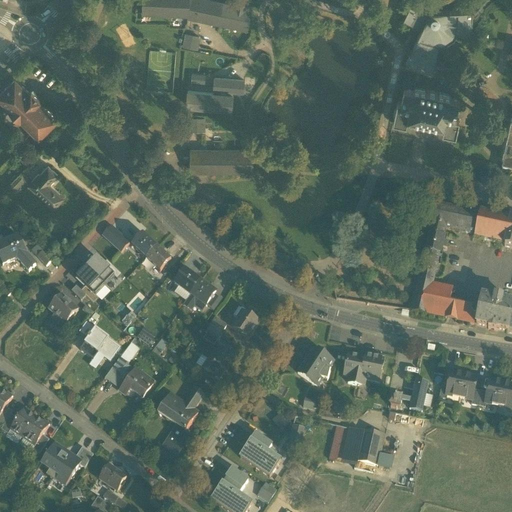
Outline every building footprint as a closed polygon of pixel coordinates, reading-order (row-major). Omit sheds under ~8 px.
[(189,16),(190,14),(189,0),(142,0),(142,14),(174,15),(174,16),(188,16),(189,16)] [(233,0),(233,5),(209,0),(189,0),(190,14),(196,15),(195,19),(200,21),(215,24),(247,30),(251,9),(247,8),(249,0),(233,0)] [(409,21),(409,19),(415,7),(410,5),(403,19),(409,21)] [(409,19),(422,26),(428,13),(417,8),(417,6),(416,6),(415,7),(409,19)] [(405,62),(432,72),(438,44),(443,43),(453,36),(457,30),(471,34),(473,9),(430,11),(428,13),(422,26),(422,27),(405,62)] [(183,47),(197,50),(199,38),(185,35),(183,47)] [(21,120),(38,137),(42,133),(43,134),(57,121),(38,102),(40,100),(31,91),(29,93),(16,79),(9,86),(8,85),(0,93),(0,99),(9,109),(8,110),(9,111),(18,119),(20,121),(21,120)] [(244,81),(214,79),(213,94),(187,92),(186,107),(232,110),(233,92),(243,92),(244,81)] [(442,132),(455,135),(459,119),(455,118),(459,99),(450,97),(451,96),(437,93),(437,92),(426,90),(426,91),(413,88),(413,89),(404,87),(401,100),(397,99),(392,121),(406,124),(407,119),(443,127),(442,132)] [(18,119),(9,111),(6,115),(6,118),(11,123),(14,123),(18,119)] [(511,116),(510,117),(501,160),(504,160),(502,171),(511,173),(511,116)] [(191,118),(191,131),(204,131),(203,117),(191,118)] [(205,173),(220,173),(252,173),(252,152),(190,151),(190,171),(205,171),(205,173)] [(28,184),(50,204),(60,194),(49,184),(52,181),(51,181),(57,174),(48,165),(39,175),(38,174),(28,184)] [(6,188),(12,193),(26,177),(20,172),(6,188)] [(64,197),(60,194),(50,204),(54,208),(64,197)] [(446,229),(474,235),(479,214),(436,205),(431,226),(446,229)] [(479,212),(479,214),(474,235),(477,236),(476,239),(506,245),(506,248),(511,249),(511,216),(510,219),(479,212)] [(433,286),(446,229),(431,226),(418,283),(433,286)] [(103,237),(121,254),(130,244),(112,227),(103,237)] [(132,246),(146,259),(157,248),(142,234),(132,246)] [(17,260),(29,273),(36,267),(26,256),(18,238),(4,244),(5,245),(0,247),(0,258),(4,257),(7,264),(17,260)] [(32,252),(37,258),(42,253),(36,247),(32,252)] [(171,261),(157,248),(146,259),(160,273),(171,261)] [(42,253),(37,258),(46,268),(51,262),(42,253)] [(105,267),(96,259),(86,269),(105,287),(114,278),(115,277),(105,267)] [(109,263),(105,267),(115,277),(114,278),(117,280),(122,275),(109,263)] [(105,287),(86,269),(77,279),(85,287),(95,297),(96,297),(105,287)] [(179,287),(191,296),(200,283),(184,271),(175,284),(179,287)] [(216,294),(200,283),(191,296),(198,301),(206,307),(216,294)] [(453,290),(433,286),(418,283),(411,312),(446,320),(449,305),(453,290)] [(0,287),(0,292),(7,299),(12,295),(2,285),(0,287)] [(78,298),(81,302),(86,296),(81,292),(76,287),(71,292),(75,296),(78,298)] [(99,299),(96,297),(95,297),(85,287),(81,292),(86,296),(94,305),(99,299)] [(111,293),(105,287),(96,297),(99,299),(102,302),(111,293)] [(174,294),(186,302),(187,301),(191,296),(179,287),(174,294)] [(223,299),(216,294),(206,307),(213,312),(223,299)] [(79,312),(72,305),(69,302),(63,296),(50,310),(66,326),(79,312)] [(75,296),(69,302),(72,305),(78,298),(75,296)] [(191,296),(187,301),(186,302),(184,306),(190,311),(194,306),(198,301),(191,296)] [(507,333),(511,315),(511,312),(511,305),(503,303),(503,302),(495,300),(494,301),(482,298),(480,308),(476,326),(488,329),(488,330),(496,332),(496,331),(507,333)] [(203,312),(206,307),(198,301),(194,306),(203,312)] [(455,322),(476,326),(480,308),(476,307),(472,309),(472,310),(459,307),(449,305),(446,320),(455,322)] [(82,312),(90,318),(94,314),(85,307),(82,312)] [(242,320),(246,313),(239,309),(234,317),(239,320),(240,319),(242,320)] [(233,329),(249,340),(260,323),(246,313),(242,320),(240,319),(239,320),(233,329)] [(132,321),(127,317),(122,323),(127,327),(132,321)] [(216,319),(211,326),(223,334),(228,326),(216,319)] [(80,333),(86,338),(93,327),(87,323),(80,333)] [(218,341),(223,334),(211,326),(210,328),(207,333),(206,333),(207,334),(218,341)] [(97,330),(93,327),(86,338),(89,340),(97,330)] [(98,354),(110,363),(119,351),(107,342),(108,340),(109,339),(97,330),(89,340),(81,351),(94,361),(98,354)] [(214,347),(218,341),(207,334),(204,340),(214,347)] [(120,349),(108,340),(107,342),(119,351),(120,349)] [(168,344),(162,340),(155,348),(161,353),(168,344)] [(131,344),(120,359),(129,366),(140,351),(131,344)] [(203,369),(214,377),(220,369),(226,373),(236,359),(222,350),(213,363),(209,361),(203,369)] [(308,364),(316,352),(314,350),(306,362),(308,364)] [(308,364),(306,362),(298,374),(317,387),(320,383),(322,380),(327,382),(330,371),(329,370),(333,363),(316,352),(308,364)] [(203,369),(209,361),(202,356),(196,365),(203,369)] [(348,384),(356,386),(357,383),(365,381),(365,380),(379,383),(383,360),(366,357),(365,360),(348,356),(344,376),(349,377),(348,384)] [(112,371),(124,379),(127,375),(132,368),(129,366),(120,359),(112,371)] [(122,393),(132,400),(137,394),(144,399),(154,385),(132,368),(127,375),(132,379),(122,393)] [(117,389),(124,379),(112,371),(105,380),(117,389)] [(459,399),(463,378),(460,377),(460,378),(457,378),(457,377),(456,375),(450,374),(448,386),(446,397),(459,399)] [(466,378),(463,378),(459,399),(472,402),(474,392),(477,379),(471,378),(470,379),(469,379),(469,380),(466,379),(466,378)] [(410,411),(423,414),(424,409),(427,398),(429,384),(416,382),(413,400),(411,405),(410,411)] [(486,405),(498,407),(503,386),(500,385),(499,386),(496,386),(497,385),(496,385),(495,383),(490,382),(487,394),(485,405),(486,405)] [(439,400),(446,401),(446,397),(448,386),(442,385),(441,387),(439,400)] [(505,386),(503,386),(498,407),(511,410),(511,406),(511,386),(510,387),(509,388),(508,387),(508,388),(505,388),(505,386)] [(193,406),(196,408),(204,396),(194,389),(186,401),(193,406)] [(6,396),(0,392),(0,417),(6,409),(13,398),(7,394),(6,396)] [(478,408),(481,393),(474,392),(472,402),(471,406),(478,408)] [(487,394),(481,393),(478,408),(485,409),(486,405),(485,405),(487,394)] [(158,413),(178,427),(179,427),(182,423),(189,428),(198,415),(193,412),(190,410),(193,406),(186,401),(183,405),(170,396),(158,413)] [(399,397),(399,399),(402,400),(401,403),(411,405),(413,400),(399,397)] [(400,409),(401,403),(402,400),(399,399),(393,398),(391,407),(400,409)] [(427,398),(424,409),(431,411),(433,399),(427,398)] [(305,399),(303,407),(314,409),(317,410),(319,402),(305,399)] [(334,403),(332,410),(342,412),(343,405),(334,403)] [(0,424),(3,427),(11,416),(13,413),(6,409),(0,417),(0,424)] [(22,439),(35,419),(29,415),(30,413),(25,410),(18,420),(10,431),(11,432),(22,439)] [(157,415),(177,429),(178,427),(158,413),(157,415)] [(18,420),(11,416),(3,427),(1,431),(8,435),(11,432),(10,431),(18,420)] [(43,424),(35,419),(22,439),(24,440),(35,448),(43,437),(50,426),(44,423),(43,424)] [(179,427),(178,427),(177,429),(168,442),(163,449),(176,458),(190,437),(186,433),(189,428),(182,423),(179,427)] [(288,451),(298,454),(304,427),(294,425),(288,451)] [(344,430),(336,428),(329,460),(337,462),(344,430)] [(357,461),(356,461),(362,431),(346,428),(339,463),(356,467),(357,461)] [(357,461),(367,463),(374,432),(362,429),(362,431),(356,461),(357,461)] [(17,446),(22,439),(11,432),(8,435),(6,438),(17,446)] [(384,434),(374,432),(367,463),(378,465),(380,453),(384,434)] [(260,449),(264,442),(256,436),(251,443),(260,449)] [(32,451),(39,456),(49,441),(43,437),(35,448),(32,451)] [(30,454),(32,451),(35,448),(24,440),(19,447),(30,454)] [(260,449),(251,443),(240,459),(270,479),(280,462),(274,458),(267,453),(270,449),(272,447),(264,442),(260,449)] [(56,480),(65,486),(78,466),(81,463),(75,459),(54,445),(42,464),(50,470),(51,470),(54,467),(61,472),(59,476),(56,480)] [(78,466),(84,470),(94,456),(82,448),(75,459),(81,463),(78,466)] [(278,453),(270,449),(267,453),(274,458),(278,453)] [(395,456),(380,453),(378,465),(377,467),(392,470),(395,456)] [(54,467),(51,470),(59,476),(61,472),(54,467)] [(100,480),(117,491),(126,479),(108,467),(100,480)] [(55,482),(56,480),(59,476),(51,470),(50,470),(46,476),(55,482)] [(231,491),(241,477),(232,471),(222,485),(231,491)] [(231,491),(222,485),(212,501),(227,511),(247,511),(252,505),(238,496),(248,482),(241,477),(231,491)] [(258,497),(269,504),(278,492),(267,485),(258,497)] [(81,499),(80,490),(71,491),(72,500),(81,499)] [(103,498),(113,505),(118,499),(107,492),(103,498)] [(91,508),(96,511),(103,502),(98,499),(91,508)] [(127,505),(118,499),(113,505),(123,511),(127,505)] [(110,511),(113,509),(103,502),(96,511),(110,511)]
